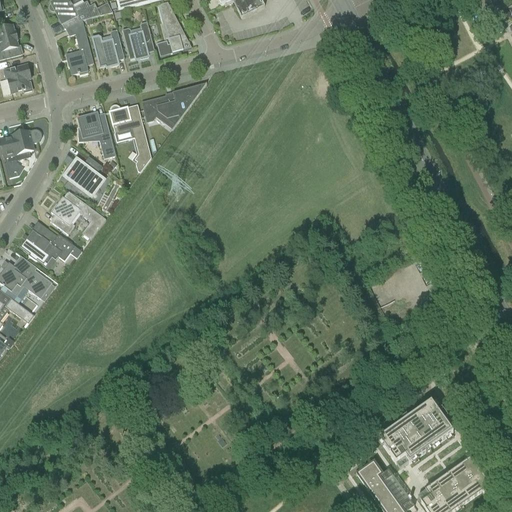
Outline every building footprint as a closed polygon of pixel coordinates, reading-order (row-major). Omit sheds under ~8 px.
[(49,9),(49,10),(50,10),(50,11),(50,12),(51,12),(51,13),(52,13),(53,13),(54,13),(55,13),(56,15),(57,14),(59,18),(58,18),(64,32),(65,31),(82,23),(85,22),(91,20),(100,18),(112,15),(111,13),(107,5),(97,11),(94,6),(89,8),(87,3),(73,10),(67,0),(58,0),(50,4),(51,6),(51,7),(50,7),(50,8),(50,9),(49,9)] [(116,0),(119,11),(134,7),(134,6),(136,6),(137,9),(141,7),(151,5),(149,0),(116,0)] [(260,0),(236,0),(232,2),(241,20),(264,8),(260,0)] [(510,7),(507,2),(497,7),(499,12),(510,7)] [(168,5),(167,5),(157,7),(162,25),(164,24),(169,45),(167,46),(166,42),(156,45),(160,59),(191,50),(183,52),(180,43),(186,41),(173,15),(170,16),(168,5)] [(93,66),(82,23),(65,31),(69,39),(70,38),(69,38),(75,35),(80,54),(65,58),(68,70),(70,70),(72,77),(79,75),(80,77),(87,75),(86,70),(85,67),(88,66),(89,67),(93,66)] [(147,55),(154,54),(147,25),(141,26),(140,28),(141,34),(131,37),(130,32),(128,31),(122,32),(130,62),(136,60),(136,59),(139,59),(140,60),(140,59),(140,61),(148,59),(148,57),(147,55)] [(0,50),(0,62),(22,56),(20,48),(18,49),(16,43),(17,43),(15,34),(14,34),(14,33),(15,33),(14,28),(13,29),(12,28),(0,31),(0,49),(0,51),(0,50)] [(109,66),(110,69),(118,67),(117,63),(124,61),(117,32),(111,34),(110,36),(111,42),(101,45),(100,40),(98,39),(92,40),(100,70),(106,68),(106,67),(109,66)] [(31,82),(29,77),(27,67),(4,73),(6,82),(7,81),(11,96),(24,93),(24,95),(32,93),(30,85),(28,85),(28,82),(31,82)] [(158,114),(176,127),(206,86),(204,88),(174,96),(174,97),(172,98),(172,99),(169,100),(168,99),(143,106),(147,124),(152,123),(158,114)] [(110,113),(110,114),(109,114),(115,136),(132,132),(139,157),(134,163),(138,174),(140,176),(151,161),(140,117),(137,107),(126,110),(127,111),(121,113),(121,112),(120,112),(120,111),(119,110),(118,109),(117,108),(115,108),(114,108),(113,108),(112,109),(111,110),(111,111),(110,112),(110,113)] [(92,119),(91,117),(78,121),(80,130),(78,131),(78,135),(78,145),(99,144),(104,162),(116,158),(104,116),(92,119)] [(11,139),(0,142),(0,147),(3,160),(4,160),(9,180),(19,178),(23,170),(16,166),(15,161),(29,157),(28,154),(34,153),(32,146),(37,144),(38,144),(39,144),(39,143),(40,142),(40,141),(41,141),(41,140),(41,139),(41,138),(41,137),(40,136),(40,135),(39,134),(38,134),(38,133),(37,133),(36,133),(35,133),(34,133),(29,134),(29,133),(24,134),(11,138),(11,139)] [(65,179),(91,198),(102,183),(95,177),(102,169),(89,159),(83,167),(80,166),(77,169),(74,167),(65,179)] [(111,163),(107,169),(113,173),(117,167),(111,163)] [(57,219),(52,225),(68,237),(74,228),(71,226),(79,215),(91,224),(82,236),(84,237),(89,241),(90,242),(105,222),(68,194),(64,201),(66,202),(62,208),(58,205),(51,215),(57,219)] [(58,236),(57,238),(56,239),(52,237),(53,236),(41,227),(36,234),(32,232),(27,239),(29,240),(26,243),(25,242),(20,249),(29,256),(28,258),(36,263),(37,262),(45,268),(52,260),(55,262),(58,259),(59,260),(64,263),(70,256),(77,261),(82,254),(58,236)] [(37,262),(36,263),(49,273),(59,260),(58,259),(55,262),(52,260),(45,268),(37,262)] [(4,272),(0,276),(0,285),(3,288),(17,298),(24,289),(29,293),(44,304),(55,289),(51,286),(52,286),(35,273),(31,278),(30,276),(32,274),(24,268),(19,264),(15,269),(13,268),(9,265),(8,266),(4,272)] [(17,298),(3,288),(0,292),(5,296),(19,307),(29,293),(24,289),(17,298)] [(0,302),(0,329),(3,326),(1,325),(0,324),(0,314),(1,313),(0,311),(3,308),(10,313),(28,326),(34,318),(19,307),(5,296),(0,302)] [(10,313),(3,308),(0,311),(1,313),(0,314),(0,324),(1,325),(10,313)] [(4,345),(10,349),(14,343),(9,339),(4,345)] [(396,429),(378,442),(388,457),(389,456),(391,458),(390,459),(395,467),(396,466),(399,471),(408,465),(409,466),(452,436),(453,435),(452,434),(447,427),(443,422),(441,419),(441,418),(439,415),(434,409),(431,404),(414,417),(396,429)] [(423,495),(418,499),(420,502),(421,504),(420,504),(425,511),(455,511),(490,488),(483,479),(470,460),(443,479),(425,492),(425,493),(423,495)] [(358,475),(355,477),(356,478),(357,477),(365,489),(364,490),(369,495),(373,500),(378,507),(377,507),(378,508),(381,511),(415,511),(410,504),(411,503),(409,501),(408,502),(402,493),(399,489),(392,479),(388,473),(382,477),(373,465),(374,465),(374,464),(363,472),(358,475)]
